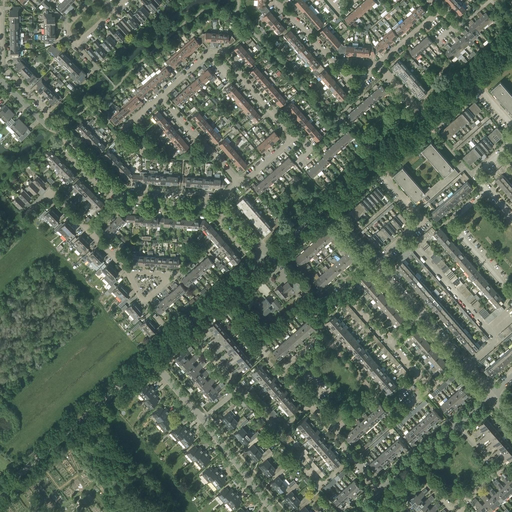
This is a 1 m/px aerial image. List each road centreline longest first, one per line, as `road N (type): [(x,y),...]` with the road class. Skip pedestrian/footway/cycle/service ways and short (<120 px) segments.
road 1 (tertiary): [(0,491),(149,360)]
road 2 (residential): [(334,430),(376,394),(321,334),(278,372)]
road 3 (residential): [(159,96),(210,51),(222,52),(293,138)]
road 4 (tertiary): [(149,360),(266,258)]
road 5 (residential): [(40,121),(49,112),(2,65),(0,9)]
road 6 (residential): [(511,289),(453,225),(486,190)]
road 7 (tertiary): [(325,206),(425,118)]
